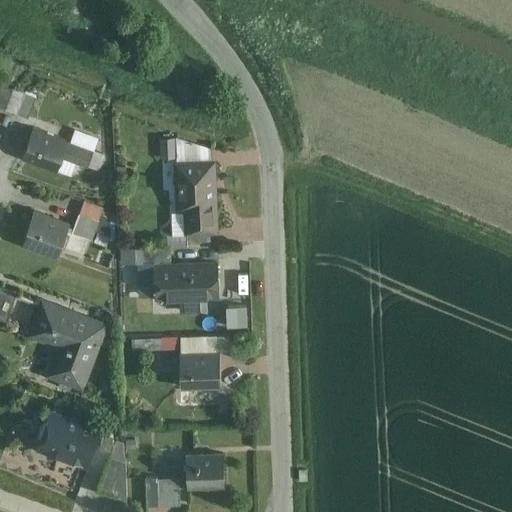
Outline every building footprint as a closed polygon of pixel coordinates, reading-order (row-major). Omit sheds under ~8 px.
[(34,122),(23,155),(83,174),(94,141),(34,122)] [(178,234),(218,234),(217,161),(178,161),(178,234)] [(81,202),(72,235),(95,242),(104,208),(81,202)] [(33,209),(23,244),(59,255),(69,220),(33,209)] [(221,300),(220,261),(153,262),(154,301),(221,300)] [(18,293),(0,287),(0,322),(7,325),(18,293)] [(110,316),(43,292),(28,334),(51,342),(40,373),(83,389),(110,316)] [(185,343),(185,334),(163,334),(163,344),(185,343)] [(224,399),(220,349),(180,353),(184,402),(224,399)] [(145,395),(138,405),(152,415),(159,405),(145,395)] [(50,405),(35,446),(85,464),(100,423),(50,405)] [(223,449),(186,451),(188,490),(225,489),(223,449)] [(178,472),(142,476),(145,505),(181,502),(178,472)]
